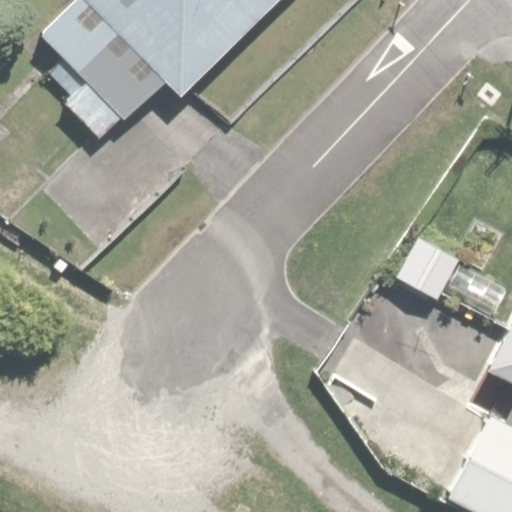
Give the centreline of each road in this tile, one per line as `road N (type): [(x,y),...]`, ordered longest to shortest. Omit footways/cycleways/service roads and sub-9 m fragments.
road 1 (residential): [(186,324),(463,0)]
road 2 (track): [(0,414),(82,447),(186,324)]
